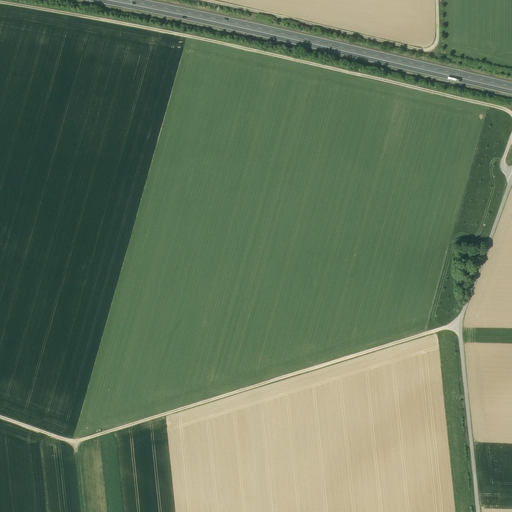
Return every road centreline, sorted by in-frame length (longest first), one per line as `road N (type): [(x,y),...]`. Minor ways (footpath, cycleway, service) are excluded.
road 1 (track): [(511,113),(176,34),(0,2)]
road 2 (track): [(459,324),(75,442),(0,416)]
road 3 (trunk): [(511,88),(120,0)]
road 4 (track): [(477,511),(459,324),(511,178)]
road 5 (track): [(193,0),(425,51),(438,39),(437,0)]
